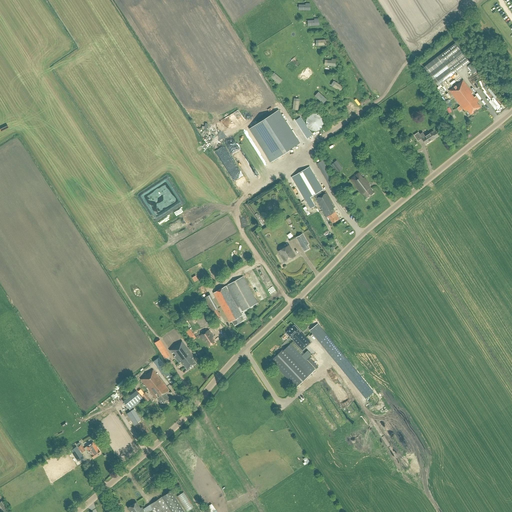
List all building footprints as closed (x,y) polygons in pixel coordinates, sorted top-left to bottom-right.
[(455,43),(424,67),(438,86),(469,62),(455,43)] [(463,80),(449,91),(465,111),(467,110),(470,114),(480,107),(477,102),(479,101),(475,96),(474,97),(471,94),(473,93),(463,80)] [(299,144),(277,110),(249,128),(271,162),(299,144)] [(324,123),(324,122),(324,121),(323,121),(323,120),(323,119),(323,118),(322,118),(322,117),(321,116),(320,115),(319,115),(318,114),(317,114),(316,113),(315,113),(314,113),(313,113),(312,114),(311,114),(310,115),(309,115),(308,116),(307,117),(307,118),(306,119),(306,120),(306,121),(306,122),(306,123),(306,124),(306,125),(307,126),(307,127),(308,128),(309,129),(310,129),(310,130),(311,130),(312,130),(312,131),(313,131),(314,131),(315,131),(316,131),(317,131),(318,130),(319,130),(320,129),(321,128),(322,127),(323,126),(323,125),(323,124),(324,123)] [(425,144),(435,138),(435,139),(438,136),(434,130),(425,136),(422,132),(419,134),(418,132),(414,135),(418,141),(421,139),(425,144)] [(247,154),(258,168),(261,165),(250,151),(247,154)] [(305,155),(296,160),(298,164),(307,159),(305,155)] [(317,163),(343,208),(348,205),(322,160),(317,163)] [(336,174),(340,170),(334,162),(332,161),(330,163),(331,164),(330,166),(336,174)] [(309,167),(292,177),(310,209),(315,206),(310,197),(314,195),(316,198),(316,199),(326,217),(327,218),(328,217),(329,219),(330,219),(332,223),(339,219),(333,208),(334,207),(327,193),(323,195),(321,191),(322,190),(309,167)] [(363,179),(359,173),(350,179),(361,195),(363,193),(367,198),(374,193),(370,188),(367,184),(368,183),(364,177),(363,179)] [(302,234),(296,237),(302,248),(303,247),(305,251),(309,249),(307,245),(308,244),(302,234)] [(289,245),(278,251),(285,262),(295,256),(289,245)] [(257,303),(243,277),(213,293),(230,322),(232,321),(234,325),(244,320),(241,316),(242,315),(240,312),(242,311),(257,303)] [(209,295),(204,298),(212,312),(213,311),(217,318),(221,316),(209,295)] [(300,332),(300,331),(294,325),(286,332),(292,339),(293,339),(295,341),(302,349),(310,342),(302,334),(300,332)] [(320,327),(312,333),(338,364),(345,358),(320,327)] [(194,335),(190,329),(186,331),(190,338),(194,335)] [(209,330),(200,336),(203,340),(204,339),(206,342),(207,342),(210,346),(215,343),(212,338),(214,337),(209,330)] [(193,357),(181,341),(169,350),(172,353),(173,352),(175,355),(173,356),(178,363),(180,362),(182,365),(183,364),(187,370),(195,364),(191,359),(193,357)] [(284,348),(271,361),(296,387),(315,370),(290,344),(285,349),(284,348)] [(167,370),(158,358),(153,361),(161,374),(163,373),(171,384),(175,381),(167,370)] [(169,391),(152,370),(140,379),(156,399),(156,398),(162,406),(170,400),(165,394),(169,391)] [(363,395),(366,398),(373,392),(370,388),(363,395)] [(137,392),(124,402),(129,409),(142,399),(137,392)] [(145,394),(141,396),(148,406),(152,402),(145,394)] [(133,409),(126,413),(134,425),(138,423),(137,422),(140,420),(133,409)] [(93,442),(85,447),(90,454),(93,459),(101,453),(98,449),(93,442)] [(81,453),(85,450),(81,444),(77,447),(81,453)] [(75,447),(70,450),(77,461),(82,457),(75,447)] [(142,507),(140,508),(136,502),(127,507),(130,511),(145,511),(149,510),(150,511),(152,509),(153,511),(184,511),(171,490),(162,496),(143,509),(142,507)]
